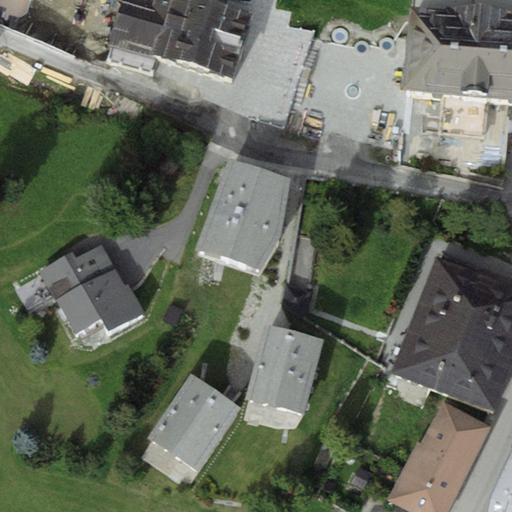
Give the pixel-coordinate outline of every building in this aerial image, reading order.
[(235,78),(254,14),(205,0),(122,0),(111,42),(235,78)] [(511,0),(412,0),(404,95),(441,98),(487,103),(511,104),(511,0)] [(484,137),(487,103),(441,98),(437,133),(484,137)] [(292,181),(227,161),(199,252),(261,271),(282,240),(292,181)] [(125,285),(102,245),(76,260),(72,253),(38,272),(73,336),(101,320),(108,334),(144,314),(127,284),(125,285)] [(511,285),(436,256),(414,314),(511,351),(511,285)] [(511,351),(414,314),(392,372),(494,411),(511,364),(511,351)] [(324,339),(265,324),(246,397),(305,412),(324,339)] [(148,436),(198,470),(241,409),(191,374),(148,436)] [(449,511),(493,427),(443,401),(422,443),(418,441),(388,500),(412,511),(449,511)] [(511,511),(511,450),(490,498),(487,511),(511,511)]
